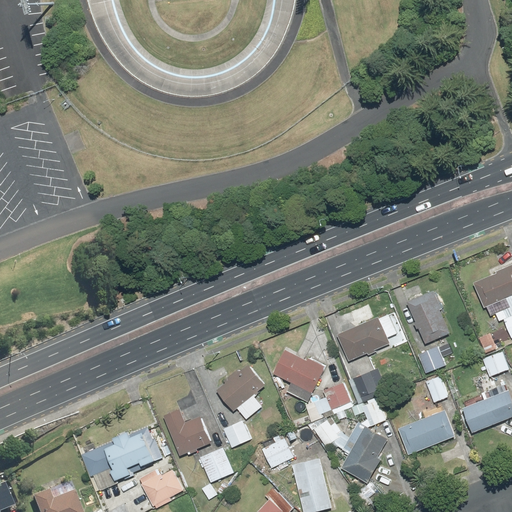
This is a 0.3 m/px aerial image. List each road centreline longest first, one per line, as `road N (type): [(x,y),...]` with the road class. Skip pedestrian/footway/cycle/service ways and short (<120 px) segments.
road 1 (primary): [(0,381),(511,167)]
road 2 (primary): [(511,208),(0,415)]
